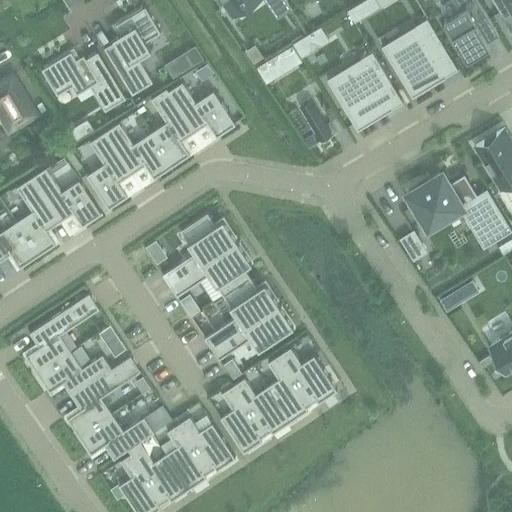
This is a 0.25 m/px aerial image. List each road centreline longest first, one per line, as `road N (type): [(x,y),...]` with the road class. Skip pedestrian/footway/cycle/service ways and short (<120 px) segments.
road 1 (residential): [(0,306),(209,173),(333,188)]
road 2 (residential): [(333,188),(480,409),(511,418)]
road 3 (residential): [(333,188),(511,81)]
road 4 (residential): [(0,391),(85,511)]
